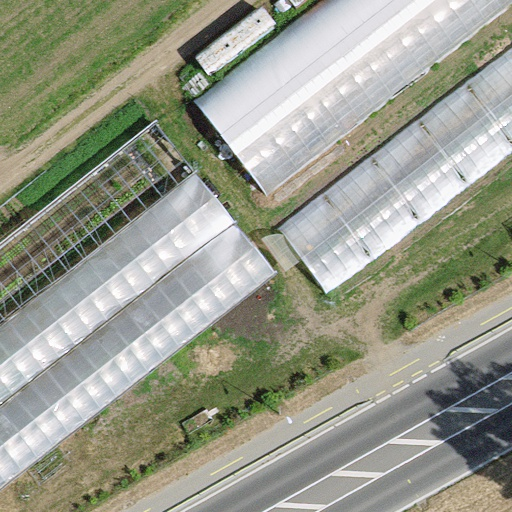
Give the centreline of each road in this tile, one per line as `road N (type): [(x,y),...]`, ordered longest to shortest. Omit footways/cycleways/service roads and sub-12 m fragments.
road 1 (track): [(438,428),(395,372),(350,339),(298,283),(151,78)]
road 2 (track): [(253,0),(0,207)]
road 3 (secondary): [(511,388),(291,511)]
